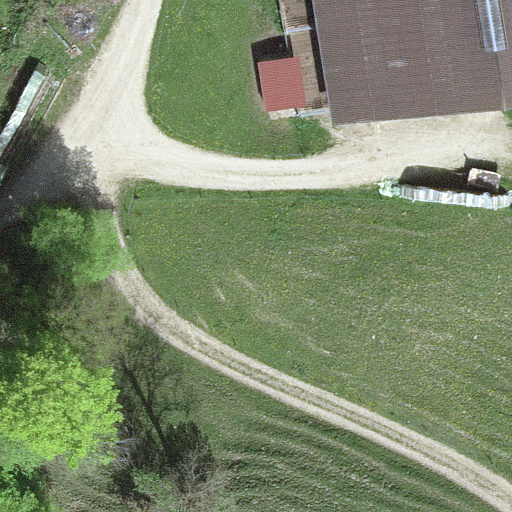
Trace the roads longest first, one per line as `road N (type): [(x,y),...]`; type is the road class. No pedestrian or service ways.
road 1 (track): [(511,505),(443,459),(237,366),(151,314),(127,290),(71,168)]
road 2 (unclassified): [(0,230),(104,130),(125,87),(142,0)]
